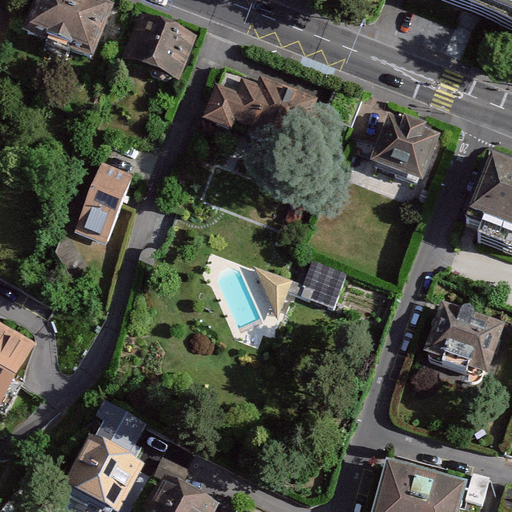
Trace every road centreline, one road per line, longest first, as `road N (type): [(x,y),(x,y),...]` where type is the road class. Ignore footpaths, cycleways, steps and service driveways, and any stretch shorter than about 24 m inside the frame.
road 1 (residential): [(373,430),(483,108)]
road 2 (tertiary): [(212,0),(483,108)]
road 3 (residential): [(373,430),(511,472)]
